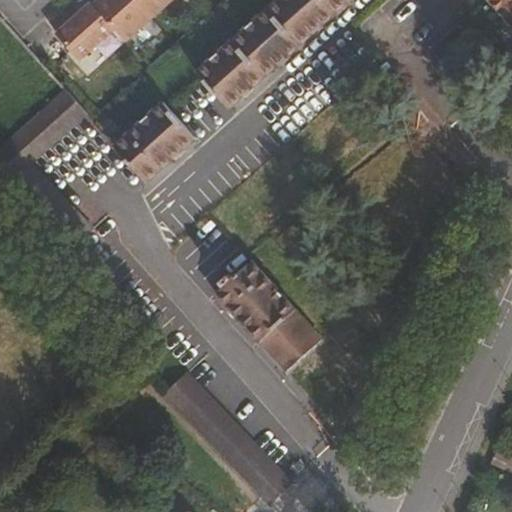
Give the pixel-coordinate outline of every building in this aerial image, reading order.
[(93,1),(56,35),(82,63),(118,30),(128,41),(173,0),(96,0),(94,3),(93,1)] [(225,108),(342,0),(270,0),(192,72),(225,108)] [(511,0),(490,0),(511,23),(511,0)] [(93,230),(28,164),(84,113),(63,91),(0,150),(0,178),(69,252),(93,230)] [(143,183),(192,138),(160,102),(111,148),(143,183)] [(317,342),(249,263),(214,295),(282,373),(317,342)] [(290,484),(182,373),(160,394),(263,499),(269,505),(290,484)]
